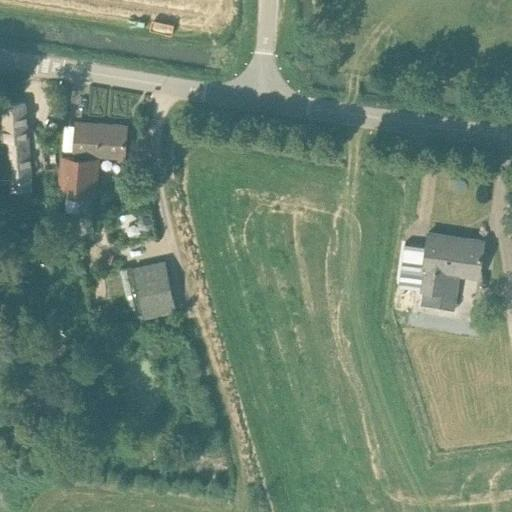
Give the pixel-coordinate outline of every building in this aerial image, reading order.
[(5,135),(0,135),(0,167),(1,178),(9,177),(10,191),(31,190),(30,174),(27,174),(26,139),(25,104),(4,104),(5,128),(5,135)] [(62,156),(60,184),(65,184),(65,191),(68,191),(67,213),(74,213),(74,233),(93,231),(93,190),(95,190),(98,150),(109,151),(109,153),(122,153),(122,152),(124,152),(126,127),(76,123),(74,152),(75,152),(74,157),(62,156)] [(141,214),(136,221),(139,228),(148,230),(153,223),(150,215),(141,214)] [(448,270),(478,275),(483,240),(428,232),(423,266),(424,266),(421,287),(445,291),(448,270)] [(74,301),(71,250),(44,252),(47,303),(74,301)] [(165,259),(132,267),(144,318),(177,310),(165,259)] [(129,307),(111,310),(114,324),(128,320),(143,317),(142,312),(132,266),(120,269),(129,307)] [(11,320),(13,337),(40,334),(38,318),(11,320)]
